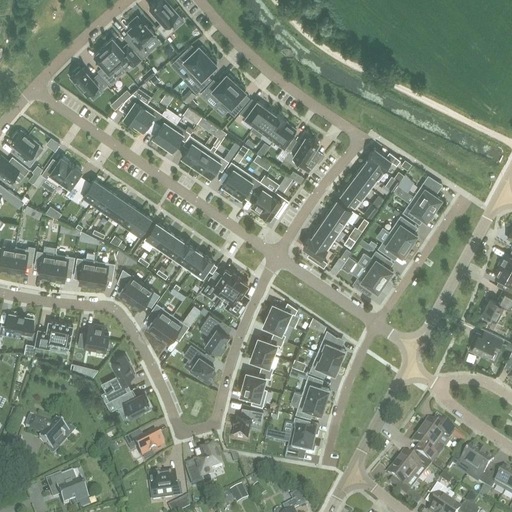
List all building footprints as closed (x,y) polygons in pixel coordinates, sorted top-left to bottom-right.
[(155,2),(149,7),(162,22),(156,27),(165,37),(175,29),(170,23),(172,21),(172,22),(174,21),(173,20),(178,15),(168,3),(167,5),(162,0),(157,0),(157,1),(156,0),(154,1),(155,2)] [(222,32),(212,19),(196,0),(182,0),(228,57),(235,52),(232,48),(229,51),(217,36),(222,32)] [(118,20),(123,26),(129,21),(125,16),(118,20)] [(133,25),(128,29),(136,38),(130,43),(143,58),(149,52),(144,46),(156,35),(145,23),(145,24),(143,22),(137,16),(130,22),(133,25)] [(104,47),(119,65),(126,59),(133,66),(141,59),(127,44),(122,48),(112,37),(102,46),(103,47),(104,47)] [(177,59),(190,73),(208,55),(205,52),(206,51),(201,46),(200,47),(199,46),(189,56),(185,51),(177,59)] [(104,47),(103,47),(94,55),(103,66),(98,71),(110,85),(119,78),(113,71),(119,65),(104,47)] [(240,66),(248,57),(238,49),(230,58),(240,66)] [(211,58),(208,55),(190,73),(203,86),(211,79),(206,75),(217,64),(216,63),(217,62),(212,57),(211,58)] [(87,72),(87,71),(86,70),(85,70),(82,66),(80,68),(79,66),(73,72),(74,73),(70,77),(87,96),(98,85),(102,89),(107,84),(98,74),(93,78),(87,72)] [(151,68),(147,72),(151,77),(155,73),(151,68)] [(205,89),(219,101),(236,83),(233,80),(234,78),(229,74),(228,75),(227,74),(218,83),(213,79),(205,89)] [(265,74),(261,79),(268,84),(272,79),(265,74)] [(150,79),(155,84),(160,80),(155,75),(150,79)] [(239,85),(236,83),(219,101),(235,115),(243,106),(237,101),(246,91),(245,90),(246,89),(241,84),(239,85)] [(127,89),(119,96),(124,101),(125,100),(132,94),(127,89)] [(191,99),(195,95),(189,89),(185,93),(191,99)] [(280,100),(294,108),(299,98),(286,90),(280,100)] [(167,105),(173,96),(167,92),(161,101),(167,105)] [(63,102),(67,105),(73,96),(69,93),(63,102)] [(134,123),(147,103),(133,93),(125,100),(132,105),(124,117),(134,123)] [(119,96),(111,104),(115,109),(124,101),(119,96)] [(193,99),(189,103),(194,108),(198,103),(193,99)] [(254,124),(267,108),(257,101),(252,107),(247,104),(240,113),(245,117),(254,124)] [(156,121),(162,113),(147,103),(134,123),(143,130),(149,121),(151,118),(156,121)] [(80,113),(89,118),(93,110),(85,105),(80,113)] [(189,106),(184,113),(197,123),(202,116),(189,106)] [(265,132),(278,114),(277,114),(276,115),(267,108),(254,124),(265,132)] [(307,119),(340,142),(347,132),(332,122),(313,110),(307,119)] [(174,127),(177,123),(162,113),(156,121),(161,125),(153,137),(163,143),(174,127)] [(275,139),(287,123),(288,122),(287,122),(278,114),(265,132),(275,139)] [(198,123),(205,128),(210,121),(203,116),(198,123)] [(296,140),(291,137),(297,130),(287,123),(275,139),(284,146),(285,146),(290,149),(296,140)] [(185,141),(190,134),(185,131),(183,133),(174,127),(163,143),(172,150),(180,138),(185,141)] [(14,139),(12,142),(22,150),(18,155),(30,165),(37,156),(32,152),(39,144),(21,130),(19,133),(17,131),(12,137),(14,139)] [(192,163),(202,148),(205,144),(195,138),(190,134),(185,141),(183,144),(188,148),(182,156),(192,163)] [(213,144),(217,147),(222,139),(218,136),(213,144)] [(296,151),(293,156),(301,161),(298,165),(309,172),(317,162),(311,158),(319,145),(315,142),(315,141),(313,140),(313,141),(306,136),(301,144),(299,142),(295,150),(296,151)] [(51,137),(46,143),(55,150),(59,143),(51,137)] [(201,170),(211,155),(214,151),(217,147),(213,144),(210,148),(206,145),(205,144),(202,148),(192,163),(201,170)] [(243,144),(234,157),(239,161),(248,148),(243,144)] [(266,150),(261,146),(257,152),(262,156),(266,150)] [(367,157),(386,171),(392,162),(397,165),(400,160),(389,151),(386,156),(375,147),(367,157)] [(226,154),(231,158),(234,153),(229,149),(227,153),(226,154)] [(222,171),(229,161),(223,157),(214,151),(211,155),(201,170),(211,176),(217,167),(222,171)] [(276,156),(282,160),(286,155),(280,151),(276,156)] [(1,155),(0,156),(0,173),(1,174),(0,174),(0,177),(6,182),(8,180),(10,181),(19,170),(25,175),(30,169),(13,155),(12,156),(15,159),(11,163),(1,155)] [(59,183),(72,164),(70,162),(68,161),(69,160),(64,156),(63,157),(62,156),(57,164),(54,167),(54,166),(49,163),(41,174),(58,185),(59,183)] [(331,156),(320,169),(323,172),(314,182),(321,187),(340,163),(331,156)] [(361,167),(378,179),(384,170),(386,171),(367,157),(368,158),(361,167)] [(265,159),(261,165),(267,169),(271,163),(265,159)] [(412,164),(405,159),(401,165),(408,170),(412,164)] [(232,191),(246,171),(245,170),(243,174),(234,168),(236,164),(231,161),(226,169),(230,172),(222,184),(232,191)] [(59,183),(60,184),(68,190),(66,194),(72,198),(80,186),(74,182),(80,173),(82,171),(81,170),(82,168),(77,165),(76,166),(72,164),(59,183)] [(34,173),(38,175),(41,172),(42,169),(37,165),(33,171),(34,173)] [(355,176),(371,188),(378,179),(361,167),(355,176)] [(260,180),(246,171),(232,191),(242,197),(250,185),(254,189),(260,180)] [(34,173),(29,179),(33,183),(34,182),(38,175),(34,173)] [(398,184),(403,188),(407,191),(414,182),(405,173),(404,175),(400,181),(398,184)] [(282,180),(289,184),(293,178),(291,176),(286,174),(282,180)] [(295,179),(300,183),(304,177),(299,174),(295,179)] [(414,195),(434,209),(435,207),(437,208),(442,202),(440,200),(441,199),(431,192),(438,182),(428,175),(414,195)] [(348,185),(364,197),(371,188),(355,176),(348,185)] [(80,186),(72,198),(78,203),(82,197),(91,203),(104,185),(94,179),(92,181),(86,190),(80,186)] [(396,179),(389,188),(390,189),(393,191),(398,184),(400,181),(396,179)] [(261,211),(275,190),(265,184),(260,180),(254,189),(260,192),(251,204),(261,211)] [(0,195),(1,193),(4,195),(8,189),(0,182),(0,195)] [(399,195),(403,188),(398,184),(393,191),(399,195)] [(104,185),(91,203),(101,210),(103,208),(102,208),(113,192),(107,187),(104,185)] [(364,197),(348,185),(341,194),(357,207),(364,197)] [(390,189),(389,188),(385,185),(381,190),(387,194),(390,189)] [(290,200),(285,197),(275,190),(261,211),(271,217),(279,205),(284,209),(290,200)] [(112,214),(123,198),(113,192),(102,208),(103,208),(107,211),(112,214)] [(165,194),(158,205),(163,209),(170,198),(165,194)] [(21,201),(26,204),(30,199),(24,195),(21,201)] [(434,209),(414,195),(402,212),(413,219),(417,213),(426,220),(428,218),(430,220),(434,213),(432,211),(434,209)] [(123,198),(112,214),(121,221),(132,205),(123,198)] [(330,209),(347,221),(354,211),(337,199),(330,209)] [(371,203),(368,208),(375,213),(378,208),(371,203)] [(121,221),(130,227),(141,211),(132,205),(121,221)] [(324,219),(341,230),(347,221),(330,209),(324,219)] [(130,227),(129,229),(139,236),(151,218),(141,211),(130,227)] [(401,215),(389,231),(409,245),(413,240),(414,242),(418,236),(416,235),(417,234),(407,227),(411,222),(401,215)] [(362,231),(369,221),(364,218),(357,228),(362,231)] [(318,228),(334,240),(341,230),(324,219),(318,228)] [(81,230),(61,221),(61,223),(60,231),(80,235),(81,230)] [(157,241),(166,228),(156,222),(144,239),(154,246),(156,243),(157,241)] [(156,243),(163,248),(165,250),(175,235),(173,233),(166,228),(157,241),(156,243)] [(310,236),(328,249),(334,240),(318,228),(311,237),(310,236)] [(408,251),(406,250),(409,245),(389,231),(378,248),(388,255),(392,249),(402,256),(403,255),(404,256),(408,251)] [(349,236),(355,240),(358,236),(351,232),(349,236)] [(175,256),(185,241),(181,238),(180,238),(175,235),(165,250),(170,253),(171,253),(175,256)] [(121,241),(114,236),(111,241),(118,245),(121,241)] [(328,249),(310,236),(303,247),(315,255),(312,260),(324,267),(327,262),(321,258),(327,249),(328,249)] [(356,240),(355,240),(349,236),(344,243),(350,248),(356,240)] [(366,249),(369,243),(361,238),(358,243),(366,249)] [(188,244),(185,241),(175,256),(178,258),(184,262),(194,247),(188,244)] [(15,248),(11,271),(24,273),(27,261),(33,262),(35,246),(29,245),(28,248),(15,246),(15,248)] [(3,246),(0,260),(0,269),(11,271),(15,248),(3,246)] [(192,268),(193,269),(195,266),(203,254),(196,249),(194,247),(184,262),(186,264),(192,268)] [(119,262),(123,264),(123,263),(127,255),(119,249),(117,256),(119,262)] [(37,250),(35,262),(41,263),(39,276),(52,278),(56,255),(55,255),(43,253),(44,251),(37,250)] [(365,267),(385,280),(388,276),(390,277),(394,272),(392,270),(383,263),(387,257),(376,250),(365,267)] [(511,255),(505,252),(499,264),(501,265),(511,270),(511,255)] [(56,255),(52,278),(64,280),(67,268),(73,269),(75,256),(69,255),(55,253),(55,255),(56,255)] [(213,261),(203,254),(195,266),(193,269),(191,272),(201,278),(208,269),(213,272),(217,266),(212,262),(213,261)] [(348,257),(345,261),(341,266),(348,271),(355,260),(349,256),(348,257)] [(77,257),(75,269),(81,270),(79,283),(92,285),(96,260),(84,258),(77,257)] [(341,266),(345,261),(340,257),(339,257),(335,263),(341,267),(341,266)] [(96,260),(92,285),(105,287),(107,275),(113,276),(115,263),(109,262),(96,260)] [(511,291),(511,270),(501,265),(495,276),(508,283),(505,288),(511,291)] [(262,277),(266,269),(262,267),(258,275),(262,277)] [(385,280),(365,267),(353,284),(363,291),(367,285),(371,287),(378,291),(380,292),(384,286),(382,285),(385,280)] [(126,283),(119,294),(129,301),(142,282),(123,268),(119,278),(126,283)] [(222,297),(237,276),(232,272),(231,273),(226,269),(218,281),(211,276),(201,290),(207,294),(210,289),(222,297)] [(243,279),(237,276),(222,297),(235,306),(232,311),(238,315),(249,298),(242,293),(248,284),(242,281),(243,279)] [(142,282),(129,301),(140,309),(147,298),(154,303),(160,295),(142,282)] [(511,291),(505,288),(504,287),(503,288),(499,297),(501,298),(499,303),(490,298),(482,312),(484,313),(483,315),(484,317),(490,321),(493,320),(494,318),(496,319),(503,306),(510,311),(511,307),(511,291)] [(287,302),(285,308),(272,302),(267,314),(287,323),(291,313),(295,314),(297,309),(287,302)] [(154,306),(147,316),(153,320),(148,327),(158,335),(171,317),(154,306)] [(208,310),(203,307),(200,311),(205,315),(208,310)] [(1,324),(0,329),(0,333),(5,335),(6,330),(30,334),(34,319),(24,317),(25,315),(24,315),(24,317),(19,316),(19,314),(18,316),(9,314),(7,325),(1,324)] [(171,317),(158,335),(170,343),(175,336),(177,332),(182,336),(187,329),(189,326),(173,314),(171,317)] [(224,344),(230,336),(217,327),(221,322),(218,319),(210,314),(205,320),(213,325),(207,334),(210,336),(206,343),(205,344),(221,355),(222,354),(226,347),(227,346),(224,344)] [(287,323),(267,314),(262,325),(274,331),(272,335),(284,340),(286,335),(282,333),(287,323)] [(314,328),(317,320),(313,317),(309,326),(314,328)] [(69,345),(73,327),(73,326),(72,325),(72,326),(63,324),(59,323),(58,323),(50,321),(49,321),(49,322),(47,331),(38,329),(34,345),(50,348),(51,342),(68,346),(69,346),(69,345)] [(80,331),(78,345),(84,347),(84,348),(105,352),(109,334),(104,333),(105,328),(102,327),(96,326),(89,325),(87,333),(80,331)] [(326,330),(317,352),(340,362),(342,357),(344,358),(347,352),(345,351),(345,350),(334,345),(338,337),(326,330)] [(503,339),(484,331),(481,336),(478,335),(476,339),(473,338),(468,349),(481,354),(482,352),(489,355),(492,349),(497,351),(503,339)] [(281,346),(284,340),(272,335),(270,340),(258,336),(253,348),(274,355),(278,344),(281,346)] [(203,358),(206,354),(191,344),(184,354),(189,358),(195,362),(190,370),(208,382),(215,372),(211,369),(214,366),(203,358)] [(274,355),(253,348),(249,360),(262,364),(260,369),(272,373),(274,367),(270,366),(274,355)] [(59,350),(60,360),(74,359),(74,355),(70,355),(69,349),(59,350)] [(340,362),(317,352),(309,372),(321,376),(324,369),(335,374),(336,372),(338,373),(341,367),(338,366),(340,362)] [(108,389),(102,393),(106,402),(112,399),(131,389),(128,383),(131,381),(130,377),(135,375),(130,365),(125,355),(116,360),(117,362),(112,365),(120,381),(107,387),(108,389)] [(81,365),(74,363),(72,370),(79,373),(81,365)] [(264,388),(266,377),(270,378),(272,373),(260,369),(259,374),(246,371),(242,383),(267,390),(267,389),(264,388)] [(307,377),(302,394),(325,401),(326,397),(329,397),(331,391),(329,390),(329,389),(318,385),(320,378),(308,374),(307,377)] [(262,407),(267,390),(242,383),(239,395),(252,399),(251,404),(262,407)] [(143,393),(135,397),(131,389),(112,399),(117,408),(124,404),(131,418),(141,413),(140,411),(150,406),(147,401),(146,398),(143,393)] [(324,406),(325,401),(302,394),(295,413),(308,417),(310,410),(321,413),(322,412),(324,413),(326,406),(324,406)] [(232,427),(232,428),(235,429),(233,437),(247,440),(251,419),(261,421),(263,412),(251,409),(249,417),(237,415),(236,422),(234,421),(234,422),(233,428),(232,427)] [(53,423),(30,415),(31,416),(27,427),(26,427),(45,434),(43,440),(44,441),(43,442),(53,450),(53,449),(57,445),(59,446),(66,439),(65,437),(70,432),(56,419),(53,423)] [(307,420),(295,417),(290,435),(314,441),(315,437),(317,438),(319,431),(317,430),(317,429),(305,426),(307,420)] [(442,428),(428,418),(424,424),(426,425),(422,431),(444,447),(447,442),(447,440),(449,439),(456,430),(445,423),(442,428)] [(444,447),(422,431),(418,436),(417,435),(412,440),(426,450),(422,456),(432,463),(436,457),(430,453),(436,445),(442,449),(444,447)] [(140,432),(125,439),(131,450),(137,447),(142,457),(143,456),(145,460),(154,455),(152,452),(163,445),(160,440),(163,439),(159,433),(157,434),(157,432),(144,439),(140,432)] [(281,434),(274,433),(272,440),(279,442),(281,434)] [(462,443),(466,438),(461,434),(457,440),(462,443)] [(21,440),(9,435),(3,453),(16,457),(22,438),(21,440)] [(314,442),(290,436),(290,437),(288,445),(287,449),(285,458),(298,461),(300,452),(311,454),(312,453),(314,453),(315,447),(313,447),(314,442)] [(471,469),(483,451),(472,444),(463,456),(457,452),(447,467),(449,468),(453,464),(457,467),(460,462),(471,469)] [(199,483),(197,477),(200,476),(201,477),(212,473),(211,470),(222,466),(217,452),(215,445),(194,452),(196,459),(195,460),(197,467),(194,468),(193,467),(187,470),(192,485),(199,483)] [(417,461),(404,451),(400,457),(401,458),(397,463),(413,475),(421,465),(427,470),(432,463),(422,456),(417,461)] [(485,485),(491,475),(485,471),(494,458),(483,451),(471,469),(481,476),(478,481),(485,485)] [(413,475),(397,463),(393,468),(392,467),(387,472),(400,482),(396,487),(406,496),(411,490),(405,486),(413,475)] [(505,490),(511,478),(511,469),(504,465),(497,478),(491,475),(485,485),(492,489),(495,484),(505,490)] [(76,480),(72,471),(50,479),(54,489),(57,488),(64,504),(70,502),(71,506),(79,503),(78,499),(88,494),(81,478),(76,480)] [(165,472),(149,474),(151,491),(171,488),(172,495),(181,494),(180,486),(176,487),(175,474),(166,475),(165,472)] [(444,481),(447,476),(443,473),(439,478),(444,481)] [(260,498),(266,492),(258,483),(252,488),(260,498)] [(442,511),(450,500),(451,500),(454,495),(443,488),(437,483),(430,494),(436,497),(428,510),(430,511),(442,511)] [(242,484),(230,490),(235,499),(246,493),(242,484)] [(233,501),(228,491),(223,494),(229,503),(233,501)] [(474,491),(467,503),(475,508),(482,496),(474,491)] [(416,503),(426,503),(426,493),(416,494),(416,503)] [(461,507),(450,500),(442,511),(457,511),(458,511),(468,511),(472,506),(464,501),(461,507)] [(172,511),(180,511),(184,510),(179,501),(170,506),(172,511)]
